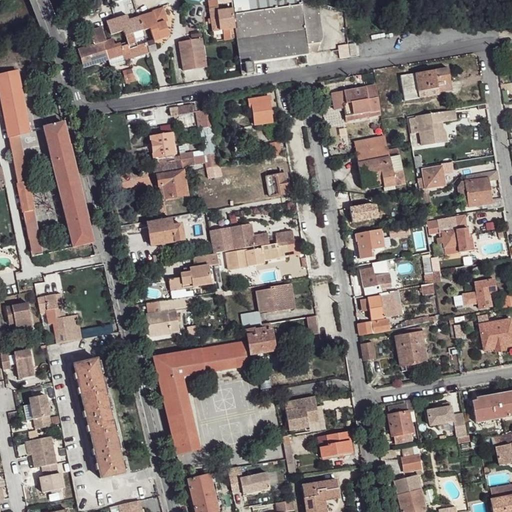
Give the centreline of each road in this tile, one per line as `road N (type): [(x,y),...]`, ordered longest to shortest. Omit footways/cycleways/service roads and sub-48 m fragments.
road 1 (residential): [(175,511),(81,110)]
road 2 (residential): [(306,73),(485,44),(511,207)]
road 3 (residential): [(306,73),(363,399)]
road 4 (residential): [(81,110),(306,73)]
road 5 (residential): [(511,372),(363,399)]
